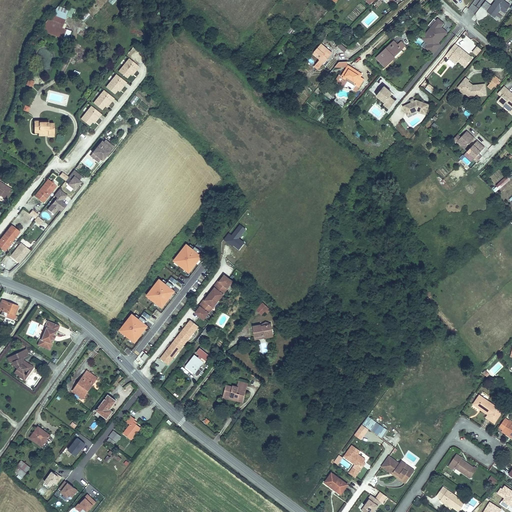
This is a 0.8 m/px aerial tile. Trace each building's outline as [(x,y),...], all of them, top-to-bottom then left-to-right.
[(503,0),(496,0),(487,12),(495,17),(501,9),(505,12),(510,5),(503,0)] [(62,28),(65,20),(67,14),(55,10),(54,12),(46,21),(44,24),(40,29),(63,38),(66,30),(62,28)] [(85,21),(90,15),(87,12),(82,18),(85,21)] [(444,23),(439,18),(427,32),(431,35),(427,39),(431,42),(427,47),(434,53),(441,44),(439,42),(448,32),(444,29),(443,30),(440,28),(444,23)] [(295,30),(291,27),(285,34),(286,35),(290,38),(295,30)] [(401,49),(397,45),(394,41),(376,58),(385,67),(395,57),(394,56),(401,49)] [(347,49),(340,43),(337,46),(344,52),(347,49)] [(326,47),(321,44),(313,53),(320,59),(319,60),(314,66),(318,69),(331,54),(325,48),(326,47)] [(458,47),(455,44),(446,55),(450,57),(451,56),(465,67),(472,58),(467,53),(466,54),(461,51),(462,50),(459,47),(458,47)] [(477,47),(472,53),(476,56),(481,50),(477,47)] [(130,74),(134,68),(136,70),(139,66),(129,58),(119,71),(127,78),(130,74)] [(352,70),(353,69),(348,66),(340,79),(346,83),(348,80),(358,87),(363,79),(360,77),(362,74),(358,72),(357,73),(352,70)] [(117,90),(122,84),(124,86),(126,82),(116,74),(106,87),(114,94),(117,90)] [(491,90),(494,86),(499,81),(500,80),(494,75),(489,81),(491,83),(487,86),(491,90)] [(462,83),(460,86),(462,88),(462,89),(465,92),(467,91),(472,95),(478,94),(478,96),(486,95),(485,84),(475,85),(475,86),(473,86),(473,85),(468,81),(465,85),(462,83)] [(383,99),(391,106),(395,101),(390,97),(391,95),(386,91),(388,89),(384,86),(376,96),(382,100),(383,99)] [(462,88),(460,86),(458,87),(461,90),(460,91),(464,94),(465,93),(470,97),(478,96),(478,94),(472,95),(467,91),(465,92),(462,89),(462,88)] [(511,97),(510,95),(511,93),(504,86),(498,93),(501,96),(497,101),(503,106),(506,102),(511,107),(511,109),(510,112),(511,113),(511,97)] [(111,101),(114,98),(104,90),(94,103),(102,109),(104,106),(109,100),(111,101)] [(133,106),(139,98),(134,95),(128,103),(133,106)] [(336,98),(333,101),(342,108),(345,105),(336,98)] [(383,99),(382,100),(385,103),(383,104),(389,109),(391,106),(383,99)] [(403,106),(406,113),(409,111),(411,115),(417,112),(426,115),(429,105),(416,100),(414,101),(411,102),(403,106)] [(89,125),(92,121),(97,116),(99,117),(101,114),(91,106),(81,119),(89,125)] [(375,108),(372,111),(377,116),(380,113),(375,108)] [(34,132),(40,132),(45,132),(45,131),(48,131),(48,134),(54,134),(54,123),(48,123),(48,121),(34,121),(34,132)] [(474,138),(467,131),(457,142),(464,148),(474,138)] [(453,140),(456,142),(461,137),(458,134),(453,140)] [(477,140),(467,151),(475,158),(485,147),(477,140)] [(99,162),(101,159),(105,154),(106,155),(111,149),(102,141),(93,152),(97,155),(94,159),(99,162)] [(479,154),(474,159),(477,162),(482,156),(479,154)] [(468,165),(471,162),(464,157),(462,160),(468,165)] [(82,177),(74,170),(69,177),(68,178),(71,180),(68,184),(75,190),(78,185),(76,184),(79,180),(82,177)] [(68,178),(69,177),(62,172),(59,176),(66,181),(68,178)] [(43,202),(56,185),(48,179),(35,196),(43,202)] [(13,190),(0,181),(0,195),(1,194),(8,198),(13,190)] [(67,195),(59,189),(54,195),(57,198),(48,209),(53,214),(57,209),(56,209),(57,208),(58,208),(61,211),(66,205),(62,201),(67,195)] [(38,216),(38,215),(32,210),(29,214),(36,218),(37,217),(38,216)] [(40,225),(43,221),(38,216),(37,217),(36,218),(34,220),(40,225)] [(0,247),(4,251),(20,231),(12,225),(0,240),(0,247)] [(232,235),(229,233),(224,239),(227,242),(228,241),(234,245),(239,249),(244,243),(238,238),(246,229),(240,225),(232,235)] [(27,253),(30,250),(21,243),(10,256),(19,263),(23,258),(22,257),(26,252),(27,253)] [(174,261),(189,273),(202,257),(187,245),(174,261)] [(204,320),(226,291),(233,281),(224,275),(222,278),(220,281),(217,285),(215,287),(212,291),(208,297),(205,300),(203,303),(198,310),(195,313),(204,320)] [(146,297),(161,309),(174,292),(159,281),(146,297)] [(18,306),(2,300),(0,305),(0,309),(2,310),(1,314),(6,316),(15,320),(15,319),(17,320),(18,317),(14,315),(18,306)] [(265,311),(268,308),(263,302),(256,310),(261,315),(265,311)] [(119,332),(134,343),(147,327),(132,315),(119,332)] [(186,342),(198,326),(191,320),(185,327),(187,328),(185,330),(184,329),(178,336),(186,342)] [(42,340),(40,346),(50,350),(52,344),(51,343),(53,339),(54,340),(55,335),(54,335),(56,331),(57,332),(60,325),(50,321),(47,327),(46,327),(41,339),(42,340)] [(273,334),(272,329),(271,329),(270,325),(261,326),(261,325),(253,326),(254,337),(258,336),(258,338),(258,339),(259,339),(260,339),(263,338),(264,338),(264,337),(263,335),(265,335),(265,336),(273,334)] [(199,344),(207,333),(204,331),(196,341),(199,344)] [(186,342),(178,336),(175,339),(183,345),(186,342)] [(183,345),(175,339),(173,343),(181,349),(183,345)] [(168,365),(181,349),(173,343),(168,350),(169,351),(167,353),(166,352),(160,359),(168,365)] [(29,364),(24,361),(21,362),(20,359),(22,358),(28,355),(25,349),(8,357),(10,363),(11,362),(13,366),(15,365),(15,367),(17,368),(14,373),(20,377),(23,373),(24,374),(28,369),(26,368),(29,364)] [(200,366),(205,360),(206,360),(209,356),(200,349),(197,353),(200,356),(198,358),(195,355),(187,365),(195,371),(194,372),(195,373),(196,376),(199,375),(202,371),(200,370),(202,368),(200,366)] [(143,364),(149,356),(142,351),(137,360),(143,364)] [(34,367),(29,364),(26,368),(28,369),(24,374),(23,373),(20,377),(24,380),(34,367)] [(195,371),(187,365),(186,367),(195,374),(195,373),(194,372),(195,371)] [(97,378),(87,371),(73,391),(83,398),(97,378)] [(246,391),(248,384),(239,381),(237,387),(238,387),(238,388),(238,389),(246,391)] [(238,398),(239,397),(244,399),(246,391),(238,389),(238,388),(238,387),(237,387),(233,386),(232,387),(226,385),(223,396),(230,398),(230,396),(238,398)] [(110,409),(116,401),(108,395),(97,410),(107,418),(111,413),(108,410),(109,409),(110,409)] [(502,411),(480,395),(473,404),(488,414),(486,417),(494,423),(502,411)] [(133,421),(134,420),(135,419),(131,416),(126,422),(130,425),(123,433),(131,440),(141,427),(136,424),(133,421)] [(382,439),(388,431),(367,416),(354,435),(361,440),(369,429),(382,439)] [(511,421),(509,420),(509,421),(505,418),(499,427),(503,430),(502,431),(505,434),(506,432),(511,436),(511,421)] [(45,434),(37,428),(30,438),(45,449),(53,439),(49,436),(50,435),(46,432),(45,434)] [(121,436),(114,431),(109,437),(116,442),(121,436)] [(109,438),(106,442),(112,447),(115,442),(109,438)] [(69,450),(76,455),(84,445),(76,440),(69,450)] [(366,460),(358,454),(360,451),(352,445),(344,456),(360,468),(362,465),(364,462),(366,460)] [(477,468),(474,466),(473,467),(467,463),(466,463),(461,459),(462,458),(457,455),(449,466),(453,470),(455,468),(470,478),(477,468)] [(128,465),(129,460),(118,456),(116,461),(128,465)] [(388,456),(381,466),(389,472),(391,470),(405,481),(412,472),(403,467),(405,464),(400,460),(398,463),(388,456)] [(30,467),(21,460),(13,471),(23,478),(30,467)] [(413,470),(405,464),(403,467),(412,472),(413,470)] [(355,477),(360,471),(353,467),(349,473),(355,477)] [(391,470),(389,472),(404,483),(405,481),(391,470)] [(57,485),(62,477),(59,475),(58,476),(54,473),(52,472),(45,482),(51,486),(54,482),(57,485)] [(348,485),(332,473),(325,482),(334,489),(336,487),(343,492),(348,485)] [(369,485),(375,488),(378,479),(373,477),(369,485)] [(78,491),(65,480),(59,488),(62,490),(61,492),(68,497),(69,495),(73,497),(78,491)] [(441,499),(447,490),(443,487),(437,496),(441,499)] [(447,490),(441,499),(440,500),(444,503),(445,501),(452,506),(459,511),(465,502),(447,490)] [(83,500),(76,507),(80,511),(84,508),(87,511),(96,502),(88,494),(85,497),(86,498),(83,501),(83,500)] [(364,511),(373,511),(381,502),(371,495),(368,498),(369,499),(361,510),(364,511)] [(511,511),(511,510),(492,501),(487,511),(511,511)]
